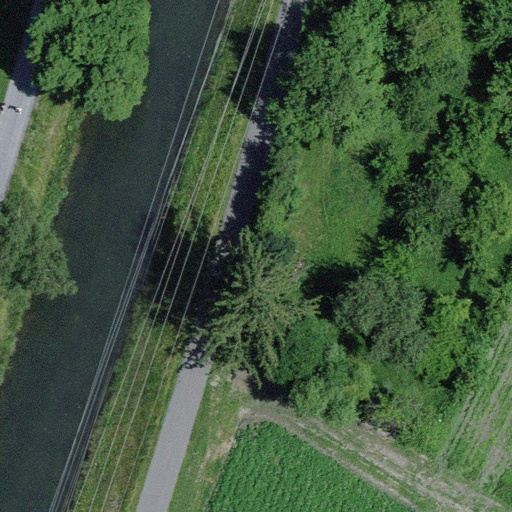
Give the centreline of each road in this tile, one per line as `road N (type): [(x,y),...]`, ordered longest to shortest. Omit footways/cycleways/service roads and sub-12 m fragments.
road 1 (unclassified): [(300,0),(163,511)]
road 2 (track): [(62,0),(0,187)]
